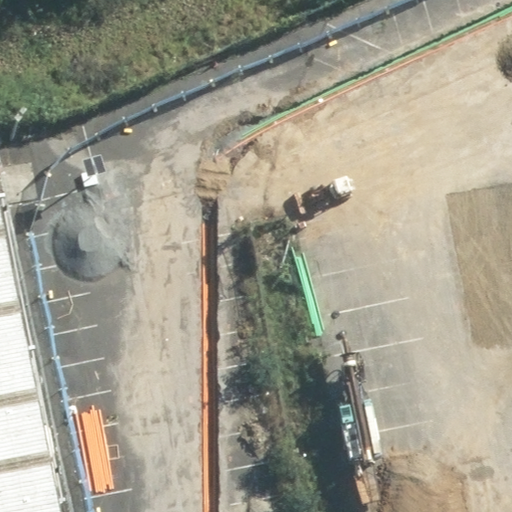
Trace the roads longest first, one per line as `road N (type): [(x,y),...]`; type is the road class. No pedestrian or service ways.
road 1 (unknown): [(358,136),(144,186),(123,209),(186,511)]
road 2 (unknown): [(358,136),(437,511)]
road 3 (unknown): [(511,99),(358,136)]
